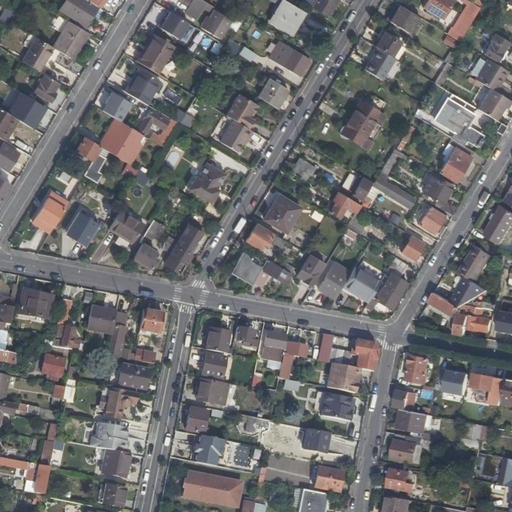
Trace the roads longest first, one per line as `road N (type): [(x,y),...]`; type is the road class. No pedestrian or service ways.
road 1 (residential): [(189,291),(368,0)]
road 2 (residential): [(0,233),(140,0)]
road 3 (residential): [(511,139),(394,333)]
road 4 (residential): [(146,511),(189,291)]
road 5 (residential): [(394,333),(189,291)]
road 6 (residential): [(189,291),(0,260)]
road 7 (residential): [(355,511),(394,333)]
road 8 (residential): [(511,356),(394,333)]
